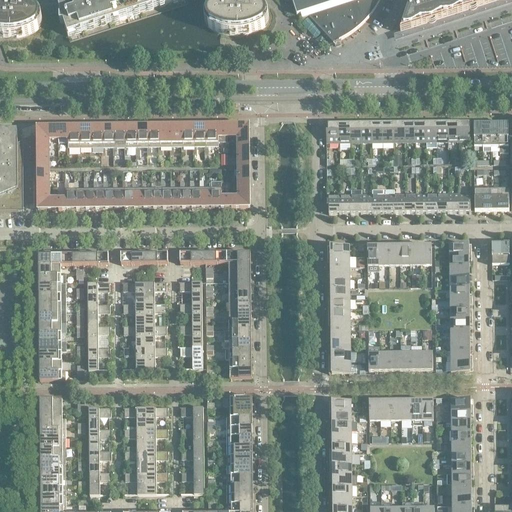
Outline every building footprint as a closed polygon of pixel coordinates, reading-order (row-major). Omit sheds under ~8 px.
[(114,20),(107,0),(100,0),(93,3),(92,1),(92,0),(88,0),(88,1),(86,2),(86,3),(87,2),(87,4),(72,9),(73,11),(74,11),(81,33),(114,22),(114,20)] [(127,18),(121,0),(107,0),(114,20),(114,22),(127,18)] [(140,14),(135,0),(121,0),(127,18),(140,14)] [(172,1),(171,0),(135,0),(140,14),(173,3),(172,1)] [(267,12),(265,11),(264,10),(263,9),(262,8),(261,8),(258,7),(256,6),(254,5),(252,4),(249,3),(249,4),(249,9),(246,9),(248,3),(248,1),(242,0),(241,6),(237,5),(237,3),(237,2),(236,2),(236,3),(236,14),(235,14),(234,14),(230,3),(230,2),(226,3),(223,4),(219,5),(215,7),(210,10),(208,11),(208,12),(207,13),(206,14),(205,15),(205,17),(205,18),(205,19),(205,20),(205,21),(205,22),(205,23),(206,24),(206,26),(207,27),(208,28),(209,29),(212,31),(213,32),(215,33),(217,33),(220,35),(224,36),(228,37),(231,37),(235,37),(239,37),(242,37),(245,37),(247,36),(251,35),(254,34),(256,34),(258,33),(260,31),(263,30),(266,28),(267,27),(267,26),(268,24),(268,23),(269,23),(269,22),(269,21),(269,20),(269,19),(269,18),(269,16),(268,15),(268,14),(267,13),(267,12)] [(301,15),(346,0),(291,0),(296,15),(297,16),(301,15)] [(309,18),(365,0),(346,0),(301,15),(302,19),(302,20),(309,18)] [(366,22),(369,18),(371,15),(373,13),(376,9),(378,6),(379,3),(381,0),(380,0),(365,0),(309,18),(334,44),(340,41),(343,40),(347,37),(350,36),(353,34),(355,32),(358,30),(359,29),(362,26),(364,24),(366,22)] [(449,17),(443,0),(419,0),(413,2),(412,0),(411,0),(409,0),(408,1),(408,2),(408,3),(407,3),(408,3),(408,4),(408,5),(409,5),(410,6),(404,25),(401,33),(414,29),(438,21),(449,17)] [(493,3),(491,0),(443,0),(449,17),(493,3)] [(40,15),(39,13),(37,12),(36,11),(33,9),(28,8),(26,7),(23,6),(23,12),(20,11),(21,9),(21,4),(21,3),(16,2),(15,3),(14,8),(11,8),(11,5),(11,4),(9,4),(9,5),(10,5),(9,16),(7,16),(4,5),(2,5),(0,5),(0,38),(1,39),(5,39),(7,40),(11,40),(14,40),(18,39),(21,39),(23,38),(27,37),(30,36),(33,34),(36,32),(39,30),(40,29),(41,28),(42,27),(42,26),(42,24),(42,23),(43,22),(43,21),(42,20),(42,19),(42,18),(41,17),(41,16),(40,15)] [(81,33),(74,11),(73,11),(72,9),(71,6),(59,10),(60,12),(61,16),(61,17),(60,17),(60,25),(64,25),(68,37),(81,33)] [(470,144),(470,126),(470,124),(468,124),(468,125),(459,125),(459,144),(470,144)] [(416,145),(415,125),(405,126),(405,145),(416,145)] [(426,144),(426,125),(415,125),(416,145),(426,144)] [(437,144),(437,125),(426,125),(426,144),(437,144)] [(448,144),(448,125),(437,125),(437,144),(448,144)] [(459,144),(459,125),(448,125),(448,144),(459,144)] [(340,145),(340,126),(328,126),(328,134),(326,134),(327,145),(340,145)] [(350,145),(350,126),(340,126),(340,145),(350,145)] [(361,145),(361,126),(350,126),(350,145),(361,145)] [(372,145),(372,126),(361,126),(361,145),(372,145)] [(383,145),(383,126),(372,126),(372,145),(383,145)] [(394,145),(394,126),(383,126),(383,145),(394,145)] [(405,145),(405,126),(394,126),(394,145),(405,145)] [(483,148),(483,126),(474,126),(474,148),(483,148)] [(491,148),(491,126),(483,126),(483,148),(491,148)] [(500,148),(500,126),(491,126),(491,148),(500,148)] [(508,138),(508,131),(508,126),(500,126),(500,148),(509,148),(508,138)] [(239,138),(239,127),(218,128),(218,138),(238,138),(239,138)] [(249,147),(249,127),(239,127),(239,138),(238,138),(238,147),(249,147)] [(138,150),(138,128),(126,129),(127,150),(128,150),(136,150),(138,150)] [(149,150),(149,128),(138,128),(138,150),(140,150),(147,150),(149,150)] [(161,150),(160,128),(149,128),(149,150),(151,150),(159,150),(161,150)] [(172,149),(172,128),(160,128),(161,150),(163,150),(170,149),(172,149)] [(184,149),(183,128),(172,128),(172,149),(174,149),(182,149),(184,149)] [(195,149),(195,128),(183,128),(184,149),(185,149),(193,149),(195,149)] [(207,149),(206,128),(195,128),(195,149),(197,149),(205,149),(207,149)] [(218,138),(218,128),(206,128),(207,149),(208,149),(219,149),(218,138)] [(48,140),(48,129),(37,129),(38,150),(49,149),(49,140),(48,140)] [(69,140),(69,129),(48,129),(48,140),(49,140),(69,140)] [(81,150),(80,129),(69,129),(69,140),(69,150),(69,151),(71,150),(79,150),(81,150)] [(92,150),(92,129),(80,129),(81,150),(83,150),(90,150),(92,150)] [(104,150),(104,129),(92,129),(92,150),(94,150),(102,150),(104,150)] [(115,150),(115,129),(104,129),(104,150),(106,150),(113,150),(115,150)] [(127,150),(126,129),(115,129),(115,150),(117,150),(125,150),(127,150)] [(24,214),(23,143),(18,144),(18,141),(17,131),(0,130),(0,213),(18,213),(18,214),(24,214)] [(249,167),(249,147),(238,147),(238,167),(249,167)] [(50,169),(49,149),(38,150),(39,169),(50,169)] [(249,190),(249,173),(249,170),(238,171),(239,190),(249,190)] [(49,192),(50,173),(39,173),(39,192),(49,192)] [(200,189),(194,190),(192,190),(192,211),(202,211),(202,189),(200,189)] [(210,189),(204,189),(202,189),(202,211),(212,211),(212,189),(210,189)] [(221,211),(221,200),(222,200),(222,189),(213,189),(212,189),(212,211),(221,211)] [(104,190),(98,191),(96,191),(96,212),(106,212),(106,190),(104,190)] [(113,190),(108,190),(106,190),(106,212),(115,212),(115,190),(113,190)] [(123,190),(117,190),(115,190),(115,212),(125,212),(125,190),(123,190)] [(133,190),(127,190),(125,190),(125,212),(135,211),(134,190),(133,190)] [(142,190),(136,190),(134,190),(135,211),(144,211),(144,190),(142,190)] [(152,190),(146,190),(144,190),(144,211),(154,211),(154,190),(152,190)] [(161,190),(155,190),(154,190),(154,211),(163,211),(163,190),(161,190)] [(171,190),(165,190),(163,190),(163,211),(173,211),(173,190),(171,190)] [(180,190),(175,190),(173,190),(173,211),(183,211),(182,190),(180,190)] [(190,190),(184,190),(182,190),(183,211),(192,211),(192,190),(190,190)] [(250,210),(249,190),(239,190),(239,200),(240,200),(240,210),(250,210)] [(75,191),(69,191),(66,191),(66,201),(67,201),(67,212),(77,212),(77,191),(75,191)] [(84,191),(78,191),(77,191),(77,212),(86,212),(86,191),(84,191)] [(94,191),(88,191),(86,191),(86,212),(96,212),(96,191),(94,191)] [(484,213),(483,191),(474,192),(475,214),(484,213)] [(492,213),(492,191),(483,191),(484,213),(492,213)] [(500,213),(500,191),(492,191),(492,213),(500,213)] [(509,213),(509,202),(509,191),(500,191),(500,213),(509,213)] [(48,212),(49,202),(49,192),(39,192),(38,212),(48,212)] [(416,215),(416,196),(405,197),(405,216),(416,215)] [(427,215),(427,196),(416,196),(416,215),(427,215)] [(438,215),(438,196),(427,196),(427,215),(438,215)] [(449,215),(448,196),(438,196),(438,215),(449,215)] [(459,215),(459,196),(448,196),(449,215),(459,215)] [(471,216),(471,196),(459,196),(459,215),(469,215),(469,216),(471,216)] [(340,216),(340,197),(327,197),(327,209),(329,209),(329,216),(336,216),(340,216)] [(351,216),(351,197),(340,197),(340,216),(351,216)] [(362,216),(362,197),(351,197),(351,216),(362,216)] [(373,216),(373,197),(362,197),(362,216),(373,216)] [(384,216),(383,197),(373,197),(373,216),(384,216)] [(395,216),(394,197),(383,197),(384,216),(395,216)] [(405,216),(405,197),(394,197),(395,216),(405,216)] [(240,210),(240,200),(239,200),(222,200),(221,200),(221,211),(240,210)] [(67,201),(66,201),(49,202),(48,212),(67,212),(67,201)] [(501,267),(501,244),(492,245),(492,253),(492,267),(501,267)] [(510,267),(510,245),(509,245),(509,244),(501,244),(501,267),(510,267)] [(472,261),(472,247),(450,247),(450,256),(459,256),(459,260),(469,260),(471,260),(471,261),(472,261)] [(350,257),(350,248),(328,248),(328,262),(331,262),(340,261),(340,257),(350,257)] [(432,267),(432,249),(432,248),(419,249),(419,258),(423,258),(423,267),(432,267)] [(381,268),(381,258),(377,258),(377,249),(368,249),(368,268),(381,268)] [(389,268),(389,249),(377,249),(377,258),(381,258),(381,268),(389,268)] [(402,268),(402,258),(398,258),(398,249),(389,249),(389,268),(402,268)] [(410,268),(410,249),(398,249),(398,258),(402,258),(402,268),(410,268)] [(423,267),(423,258),(419,258),(419,249),(410,249),(410,268),(423,267)] [(227,266),(227,255),(204,256),(204,266),(227,266)] [(251,265),(251,255),(227,255),(227,266),(229,266),(229,265),(248,265),(251,265)] [(145,266),(145,256),(121,257),(121,267),(145,266)] [(168,266),(168,256),(145,256),(145,266),(168,266)] [(204,266),(204,256),(180,256),(180,266),(204,266)] [(469,268),(469,260),(459,260),(459,256),(450,256),(450,268),(469,268)] [(62,267),(62,257),(39,257),(39,268),(42,268),(42,267),(61,267),(62,267)] [(86,267),(85,257),(62,257),(62,267),(86,267)] [(109,267),(109,257),(85,257),(86,267),(109,267)] [(350,270),(350,259),(350,257),(340,257),(340,261),(331,262),(331,270),(350,270)] [(251,275),(251,267),(251,265),(248,265),(229,265),(229,266),(229,275),(251,275)] [(61,277),(61,267),(42,267),(42,268),(39,268),(39,277),(61,277)] [(469,281),(469,268),(450,268),(450,277),(459,277),(459,281),(469,281)] [(350,278),(350,270),(331,270),(331,283),(341,283),(341,278),(350,278)] [(251,285),(251,277),(251,275),(229,275),(229,285),(251,285)] [(413,276),(414,288),(418,288),(417,280),(422,280),(422,276),(413,276)] [(61,286),(61,277),(39,277),(39,287),(61,286)] [(469,289),(469,281),(459,281),(459,277),(450,277),(450,289),(469,289)] [(350,291),(350,280),(350,278),(341,278),(341,283),(331,283),(331,291),(350,291)] [(202,306),(202,285),(202,284),(179,285),(180,285),(180,294),(192,294),(192,306),(192,307),(202,306)] [(98,307),(98,295),(110,294),(110,286),(111,286),(111,285),(88,286),(88,308),(98,308),(98,307)] [(145,307),(145,285),(122,285),(122,286),(123,286),(124,294),(136,294),(136,307),(145,307)] [(155,307),(155,294),(167,294),(167,285),(168,285),(145,285),(145,307),(155,307)] [(251,294),(251,287),(251,285),(229,285),(229,294),(251,294)] [(61,296),(61,286),(39,287),(39,296),(61,296)] [(469,297),(469,289),(450,289),(450,302),(460,302),(460,298),(469,298),(469,297)] [(350,303),(350,291),(331,291),(331,299),(341,299),(341,303),(350,303)] [(251,304),(251,296),(251,294),(229,294),(229,304),(251,304)] [(61,306),(61,296),(39,296),(39,306),(61,306)] [(472,307),(472,297),(469,297),(469,298),(460,298),(460,302),(450,302),(450,311),(469,310),(469,307),(472,307)] [(350,312),(350,303),(341,303),(341,299),(331,299),(329,299),(328,299),(328,309),(329,309),(329,308),(331,308),(331,312),(350,312)] [(251,314),(251,306),(251,304),(229,304),(229,314),(251,314)] [(62,316),(61,306),(39,306),(39,316),(62,316)] [(155,329),(155,328),(155,316),(167,316),(167,307),(168,307),(168,306),(155,307),(145,307),(146,329),(155,329)] [(203,328),(202,306),(192,307),(192,306),(179,306),(179,307),(180,307),(180,315),(192,315),(193,328),(203,328)] [(98,329),(98,316),(110,316),(110,308),(111,308),(111,307),(98,307),(98,308),(88,308),(88,329),(98,329)] [(146,329),(145,307),(136,307),(123,307),(123,308),(124,308),(124,316),(136,316),(136,329),(146,329)] [(472,324),(472,314),(469,314),(469,310),(450,311),(450,319),(460,319),(460,324),(469,323),(469,324),(472,324)] [(350,320),(350,312),(331,312),(331,316),(329,316),(329,315),(328,315),(328,325),(329,325),(332,325),(341,325),(341,321),(350,320)] [(251,323),(251,316),(251,314),(229,314),(229,323),(251,323)] [(62,325),(62,316),(39,316),(39,326),(62,325)] [(469,332),(469,324),(469,323),(460,324),(460,319),(450,319),(450,332),(469,332)] [(351,333),(350,322),(350,320),(341,321),(341,325),(332,325),(332,333),(351,333)] [(252,333),(251,325),(251,323),(229,323),(229,333),(252,333)] [(62,335),(62,325),(39,326),(40,335),(62,335)] [(155,350),(155,337),(167,337),(167,329),(168,329),(168,328),(155,328),(155,329),(146,329),(146,350),(155,350)] [(203,350),(203,328),(193,328),(180,328),(180,329),(181,329),(181,337),(193,337),(193,350),(203,350)] [(99,351),(98,338),(111,338),(110,329),(111,329),(98,329),(88,329),(89,351),(99,351)] [(146,350),(146,329),(136,329),(123,329),(124,329),(124,338),(136,338),(136,350),(136,351),(146,350)] [(470,340),(469,332),(450,332),(451,344),(460,344),(460,340),(470,340)] [(252,342),(252,335),(252,333),(229,333),(229,343),(252,342)] [(351,345),(351,333),(332,333),(332,341),(341,341),(341,345),(351,345)] [(62,344),(62,335),(40,335),(40,345),(62,344)] [(470,353),(470,342),(470,340),(460,340),(460,344),(451,344),(451,353),(470,353)] [(351,354),(351,345),(341,345),(341,341),(332,341),(332,354),(351,354)] [(252,352),(252,344),(252,342),(229,343),(230,352),(252,352)] [(62,354),(62,344),(40,345),(40,354),(62,354)] [(146,372),(146,350),(136,351),(136,350),(123,350),(123,351),(124,351),(124,359),(136,359),(136,373),(146,372)] [(156,372),(155,359),(167,359),(167,351),(168,351),(168,350),(155,350),(146,350),(146,372),(156,372)] [(203,372),(203,350),(193,350),(180,350),(181,350),(181,359),(193,359),(193,372),(203,372)] [(99,373),(99,360),(111,360),(111,351),(112,351),(99,351),(89,351),(89,373),(99,373)] [(252,362),(252,354),(252,352),(230,352),(230,362),(252,362)] [(470,361),(470,353),(451,353),(451,365),(460,365),(460,361),(470,361)] [(62,364),(62,354),(40,354),(40,364),(62,364)] [(351,366),(351,354),(332,354),(332,362),(341,362),(341,366),(351,366)] [(420,373),(420,364),(424,364),(424,354),(411,355),(411,374),(420,373)] [(433,373),(433,354),(424,354),(424,364),(420,364),(420,373),(433,373)] [(378,374),(378,364),(382,364),(382,355),(369,355),(369,374),(378,374)] [(390,374),(390,355),(382,355),(382,364),(378,364),(378,374),(390,374)] [(399,374),(399,364),(403,364),(403,355),(390,355),(390,374),(399,374)] [(411,374),(411,355),(403,355),(403,364),(399,364),(399,374),(411,374)] [(473,374),(473,360),(472,360),(472,361),(470,361),(460,361),(460,365),(451,365),(451,374),(473,374)] [(252,371),(252,364),(252,362),(230,362),(230,371),(252,371)] [(351,375),(351,366),(341,366),(341,362),(332,362),(329,362),(329,376),(351,375)] [(62,373),(62,364),(40,364),(40,374),(43,374),(62,373)] [(252,381),(252,373),(252,371),(230,371),(230,381),(252,381)] [(62,373),(43,374),(40,374),(40,383),(62,383),(62,373)] [(252,409),(252,399),(230,400),(230,409),(252,409)] [(62,411),(62,401),(40,402),(40,411),(62,411)] [(473,416),(473,402),(451,402),(451,411),(461,411),(461,415),(470,415),(473,415),(473,416)] [(351,412),(351,403),(329,403),(329,417),(330,417),(332,417),(342,416),(342,412),(351,412)] [(434,422),(433,404),(433,403),(420,404),(421,413),(424,413),(424,423),(434,422)] [(382,423),(382,413),(378,413),(378,404),(369,404),(369,423),(382,423)] [(391,423),(391,404),(378,404),(378,413),(382,413),(382,423),(391,423)] [(403,423),(403,413),(399,413),(399,404),(391,404),(391,423),(403,423)] [(412,423),(412,404),(399,404),(399,413),(403,413),(403,423),(412,423)] [(424,423),(424,413),(421,413),(420,404),(412,404),(412,423),(424,423)] [(252,419),(252,409),(230,409),(230,419),(252,419)] [(147,432),(146,410),(124,410),(124,411),(125,411),(125,419),(137,419),(137,432),(147,432)] [(156,432),(156,419),(168,419),(168,411),(169,411),(169,410),(146,410),(147,432),(156,432)] [(204,431),(203,410),(180,410),(181,410),(181,419),(193,419),(194,431),(194,432),(204,431)] [(63,421),(62,411),(40,411),(40,421),(63,421)] [(99,433),(99,432),(99,420),(111,420),(111,411),(112,411),(89,411),(89,433),(99,433)] [(470,423),(470,415),(461,415),(461,411),(451,411),(451,424),(470,423)] [(352,425),(351,414),(351,412),(342,412),(342,416),(332,417),(333,425),(352,425)] [(253,428),(252,419),(230,419),(230,429),(253,428)] [(63,430),(63,421),(40,421),(41,431),(63,430)] [(471,436),(470,423),(451,424),(452,432),(461,432),(461,436),(471,436)] [(352,433),(352,425),(333,425),(333,438),(342,437),(342,433),(352,433)] [(253,438),(253,428),(230,429),(230,438),(253,438)] [(63,440),(63,430),(41,431),(41,440),(63,440)] [(204,453),(204,431),(194,432),(194,431),(181,431),(181,432),(182,432),(182,440),(194,440),(194,453),(204,453)] [(100,454),(100,441),(112,441),(111,433),(113,433),(112,432),(99,432),(99,433),(89,433),(90,454),(100,454)] [(147,454),(147,432),(137,432),(124,432),(124,433),(125,433),(125,441),(137,441),(137,454),(147,454)] [(156,454),(156,453),(156,441),(168,441),(168,432),(169,432),(156,432),(147,432),(147,454),(156,454)] [(471,444),(471,436),(461,436),(461,432),(452,432),(452,445),(471,444)] [(352,446),(352,435),(352,433),(342,433),(342,437),(333,438),(333,446),(352,446)] [(253,448),(253,438),(230,438),(231,448),(253,448)] [(63,450),(63,440),(41,440),(41,450),(63,450)] [(471,452),(471,444),(452,445),(452,457),(461,457),(461,453),(471,453),(471,452)] [(352,458),(352,446),(333,446),(333,454),(342,454),(342,458),(352,458)] [(253,457),(253,448),(231,448),(231,457),(253,457)] [(63,459),(63,450),(41,450),(41,459),(63,459)] [(474,462),(474,452),(473,452),(471,452),(471,453),(461,453),(461,457),(452,457),(452,466),(471,466),(471,462),(473,462),(474,462)] [(157,475),(156,463),(168,462),(168,454),(169,454),(169,453),(156,453),(156,454),(147,454),(147,476),(157,475)] [(204,475),(204,453),(194,453),(181,453),(181,454),(182,454),(182,462),(194,462),(194,475),(204,475)] [(352,467),(352,458),(342,458),(342,454),(333,454),(330,454),(330,453),(330,464),(330,463),(333,463),(333,467),(352,467)] [(100,476),(100,463),(112,463),(112,455),(113,455),(113,454),(100,454),(90,454),(90,476),(100,476)] [(147,476),(147,454),(137,454),(124,454),(125,454),(125,463),(137,463),(137,475),(137,476),(147,476)] [(253,467),(253,457),(231,457),(231,467),(253,467)] [(63,469),(63,459),(41,459),(41,469),(63,469)] [(474,479),(474,469),(473,469),(471,469),(471,466),(452,466),(452,474),(461,474),(461,479),(471,478),(471,479),(474,479)] [(253,476),(253,467),(231,467),(231,477),(253,476)] [(352,475),(352,467),(333,467),(333,471),(330,471),(330,470),(330,480),(331,480),(333,480),(343,480),(343,476),(352,475)] [(63,479),(63,469),(41,469),(41,479),(63,479)] [(471,487),(471,479),(471,478),(461,479),(461,474),(452,474),(452,487),(471,487)] [(147,498),(147,476),(137,476),(137,475),(124,475),(124,476),(125,476),(125,485),(138,484),(138,498),(147,498)] [(157,497),(157,484),(169,484),(169,476),(170,476),(170,475),(157,475),(147,476),(147,498),(157,497)] [(204,497),(204,475),(194,475),(181,475),(181,476),(182,476),(182,484),(194,484),(194,497),(204,497)] [(352,488),(352,477),(352,475),(343,476),(343,480),(333,480),(333,488),(352,488)] [(100,498),(100,485),(112,485),(112,476),(113,476),(100,476),(90,476),(90,498),(100,498)] [(253,486),(253,476),(231,477),(231,487),(253,486)] [(63,488),(63,479),(41,479),(41,488),(63,488)] [(253,496),(253,486),(231,487),(231,496),(253,496)] [(403,486),(371,486),(372,497),(384,497),(384,492),(403,491),(403,486)] [(471,495),(471,487),(452,487),(452,499),(462,499),(462,495),(471,495)] [(63,498),(63,488),(41,488),(41,498),(63,498)] [(352,500),(352,488),(333,488),(333,496),(343,496),(343,500),(352,500)] [(471,508),(471,497),(471,495),(462,495),(462,499),(452,499),(452,508),(471,508)] [(253,505),(253,496),(231,496),(231,506),(253,505)] [(352,509),(352,500),(343,500),(343,496),(333,496),(333,509),(352,509)] [(63,508),(63,498),(41,498),(41,508),(63,508)]
